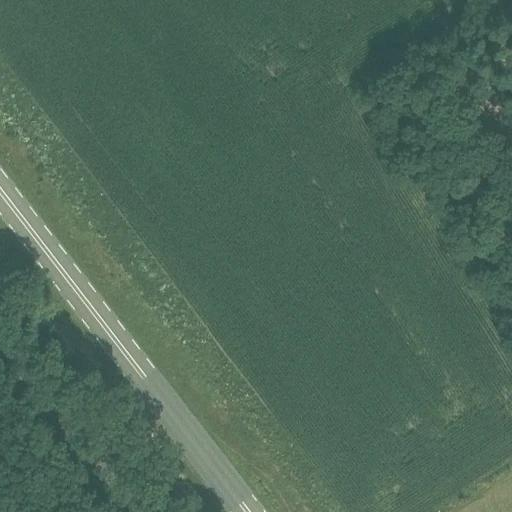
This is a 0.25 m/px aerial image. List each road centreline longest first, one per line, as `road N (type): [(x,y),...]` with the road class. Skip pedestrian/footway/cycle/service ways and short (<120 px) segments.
road 1 (primary): [(246,511),(0,193)]
road 2 (unclassified): [(139,511),(64,436),(0,349)]
